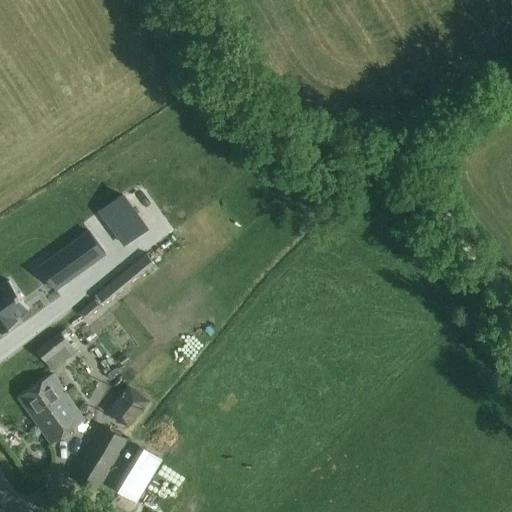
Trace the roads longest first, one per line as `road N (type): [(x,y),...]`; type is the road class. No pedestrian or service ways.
road 1 (track): [(186,0),(265,117),(400,159)]
road 2 (track): [(400,159),(511,302)]
